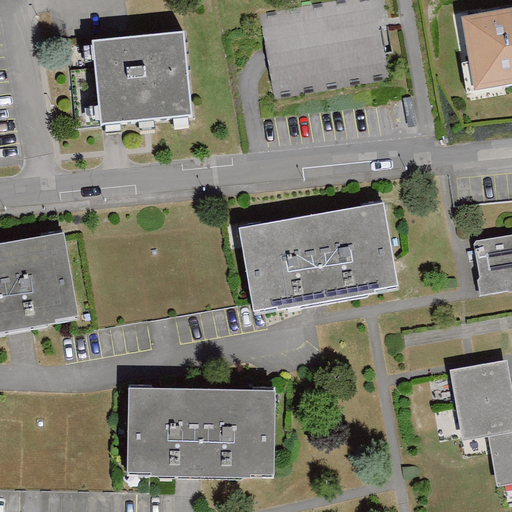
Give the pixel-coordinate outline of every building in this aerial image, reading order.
[(511,7),(462,16),(474,85),(511,78),(511,7)] [(183,39),(95,45),(100,127),(189,121),(183,39)] [(385,204),(240,229),(255,315),(400,290),(385,204)] [(64,235),(0,245),(0,334),(79,321),(64,235)] [(511,237),(466,245),(476,300),(511,294),(511,237)] [(511,395),(506,362),(451,371),(462,440),(488,436),(496,486),(511,483),(511,395)] [(272,400),(118,398),(117,482),(272,483),(272,400)]
